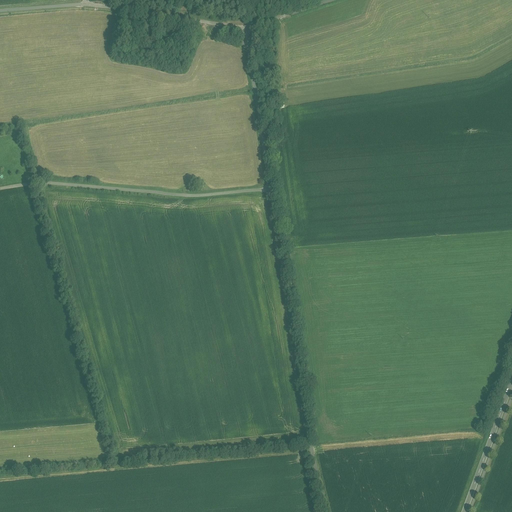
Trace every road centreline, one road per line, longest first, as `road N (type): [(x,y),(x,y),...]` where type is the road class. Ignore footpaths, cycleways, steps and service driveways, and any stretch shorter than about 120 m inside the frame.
road 1 (unclassified): [(245,29),(325,511)]
road 2 (track): [(0,480),(310,452)]
road 3 (unclassified): [(245,29),(87,5),(0,11)]
road 4 (secondary): [(464,511),(511,381)]
